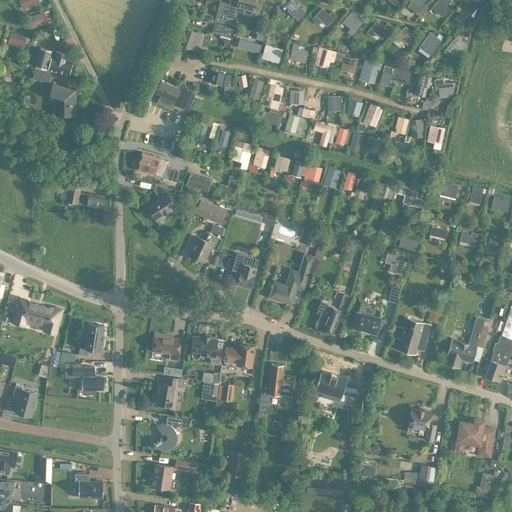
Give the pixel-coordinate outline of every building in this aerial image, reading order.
[(223,23),(225,15),(228,3),(219,0),(213,21),(223,23)] [(229,0),(228,3),(225,15),(232,16),(235,6),(243,8),(242,11),(243,13),(249,14),(251,14),(252,10),(254,11),(257,0),(229,0)] [(284,5),(288,8),(299,17),(305,11),(292,0),(287,0),(287,1),(284,5)] [(410,0),(407,4),(418,14),(429,0),(430,1),(430,0),(410,0)] [(436,0),(430,7),(440,16),(450,4),(452,6),(455,3),(452,0),(436,0)] [(468,0),(462,7),(461,6),(455,14),(452,17),(461,24),(463,22),(469,15),(472,17),(478,3),(476,3),(475,0),(474,0),(468,0)] [(370,3),(365,10),(374,12),(376,5),(370,3)] [(321,7),(314,14),(325,26),(336,14),(331,10),(328,13),(321,7)] [(43,12),(27,17),(30,27),(45,22),(50,20),(47,10),(43,12)] [(348,13),(341,21),(349,28),(346,32),(350,36),(354,31),(364,19),(359,15),(355,19),(348,13)] [(375,20),(368,27),(365,31),(370,36),(374,32),(381,38),(391,26),(386,22),(382,25),(375,20)] [(222,45),(226,47),(232,26),(223,23),(213,21),(210,32),(219,34),(218,38),(222,38),(224,41),(222,45)] [(262,34),(265,26),(256,24),(254,32),(262,34)] [(396,36),(392,41),(398,46),(402,41),(405,44),(412,36),(408,32),(410,30),(404,25),(395,36),(396,36)] [(179,44),(194,49),(195,46),(197,47),(201,33),(185,28),(179,44)] [(429,31),(419,44),(430,52),(437,43),(440,39),(431,32),(429,31)] [(10,32),(7,42),(22,46),(25,37),(10,32)] [(271,37),(263,35),(261,40),(261,42),(269,44),(271,37)] [(456,35),(445,47),(455,56),(466,43),(456,35)] [(239,37),(236,46),(254,52),(257,42),(239,37)] [(338,42),(336,48),(344,51),(346,45),(338,42)] [(281,48),(264,43),(260,57),(277,62),(281,48)] [(298,44),(292,43),(288,58),(304,62),(307,50),(297,48),(298,44)] [(39,46),(34,65),(45,68),(48,59),(50,49),(39,46)] [(327,66),(329,59),(332,61),(335,51),(318,46),(316,53),(320,54),(319,56),(317,63),(327,66)] [(51,60),(48,59),(45,68),(67,74),(69,68),(70,67),(71,64),(70,63),(71,60),(65,59),(67,53),(54,49),(51,60)] [(339,68),(352,72),(356,58),(344,55),(345,52),(336,50),(334,59),(341,61),(339,68)] [(361,68),(358,77),(362,78),(372,81),(375,71),(378,72),(380,63),(377,63),(363,59),(361,68)] [(382,71),(380,81),(388,84),(389,77),(394,79),(397,68),(392,67),(381,63),(379,70),(382,71)] [(426,63),(423,68),(431,74),(434,68),(426,63)] [(48,81),(50,72),(34,67),(31,77),(48,81)] [(412,73),(413,70),(405,68),(398,67),(395,80),(408,83),(410,73),(412,73)] [(227,85),(229,73),(213,69),(211,75),(210,76),(209,79),(210,80),(213,81),(214,81),(217,81),(217,82),(227,85)] [(244,73),(236,75),(238,87),(246,85),(244,73)] [(412,94),(422,96),(424,86),(426,87),(428,77),(415,74),(413,84),(415,84),(412,94)] [(248,95),(253,97),(257,98),(262,80),(253,77),(248,93),(247,95),(248,95)] [(438,89),(438,97),(451,96),(455,81),(451,81),(452,82),(444,83),(443,77),(433,78),(434,89),(438,89)] [(155,92),(159,94),(158,97),(172,103),(179,88),(160,80),(155,92)] [(60,100),(60,114),(75,114),(75,88),(52,82),(48,97),(60,100)] [(494,82),(492,89),(497,90),(493,103),(511,107),(511,92),(504,91),(506,85),(494,82)] [(270,96),(267,105),(277,108),(281,90),(278,89),(279,86),(269,83),(267,95),(270,96)] [(322,90),(306,86),(303,104),(318,107),(322,90)] [(178,105),(187,109),(195,91),(185,87),(178,105)] [(230,88),(228,95),(237,98),(239,91),(230,88)] [(288,102),(302,103),(303,90),(289,89),(288,102)] [(326,103),(326,111),(340,111),(340,98),(340,95),(335,95),(326,94),(326,103)] [(421,108),(426,108),(429,97),(425,96),(424,100),(420,99),(420,101),(422,101),(421,108)] [(345,112),(357,115),(361,101),(348,98),(346,105),(347,106),(345,112)] [(370,103),(363,121),(375,125),(382,107),(370,103)] [(485,114),(484,121),(496,124),(497,118),(509,121),(511,112),(511,107),(493,103),(490,116),(485,114)] [(259,119),(276,124),(279,115),(281,116),(282,111),(275,109),(274,113),(262,109),(259,119)] [(287,117),(284,128),(294,131),(295,128),(303,131),(307,118),(296,115),(290,114),(289,117),(287,117)] [(394,127),(396,127),(395,131),(404,133),(408,118),(399,116),(398,121),(396,120),(394,127)] [(420,118),(410,120),(412,136),(420,135),(420,129),(421,129),(420,124),(421,123),(420,118)] [(326,124),(315,120),(312,129),(321,132),(318,142),(325,144),(327,140),(330,141),(335,124),(327,122),(326,124)] [(212,121),(208,137),(212,138),(217,122),(212,121)] [(199,123),(194,142),(201,144),(206,125),(199,123)] [(338,126),(334,142),(342,144),(347,129),(338,126)] [(426,139),(433,141),(432,146),(439,148),(443,129),(429,126),(426,139)] [(221,129),(216,148),(224,150),(228,131),(221,129)] [(361,134),(353,131),(348,148),(357,150),(361,134)] [(385,140),(372,136),(367,150),(376,153),(377,148),(381,150),(385,140)] [(391,138),(389,144),(385,156),(393,159),(396,148),(402,150),(404,142),(391,138)] [(245,146),(236,144),(233,154),(235,155),(234,159),(241,161),(239,166),(244,167),(248,153),(244,152),(245,146)] [(256,146),(251,163),(264,167),(267,154),(260,152),(261,147),(256,146)] [(166,160),(159,158),(159,157),(141,151),(136,169),(154,174),(154,173),(160,175),(162,170),(163,171),(166,160)] [(420,163),(423,170),(435,164),(430,151),(424,154),(426,160),(420,163)] [(276,153),(272,166),(286,171),(290,157),(276,153)] [(304,162),(294,159),(290,174),(299,177),(304,162)] [(305,188),(307,181),(316,183),(321,167),(310,164),(309,168),(306,167),(301,186),(305,188)] [(336,180),(340,170),(327,165),(324,176),(321,183),(334,187),(334,186),(336,180)] [(170,167),(167,178),(175,181),(178,170),(170,167)] [(355,173),(346,170),(342,186),(350,189),(355,173)] [(56,172),(54,179),(63,181),(64,174),(56,172)] [(207,190),(210,180),(188,173),(185,184),(207,190)] [(229,174),(226,185),(219,183),(216,193),(230,197),(231,193),(233,193),(235,187),(237,176),(229,174)] [(364,180),(360,178),(357,188),(368,191),(370,184),(373,184),(374,180),(365,177),(364,180)] [(457,184),(441,180),(438,193),(454,197),(457,184)] [(379,182),(376,189),(380,190),(379,195),(389,198),(393,186),(379,182)] [(166,189),(167,186),(154,183),(153,189),(157,195),(166,189)] [(404,194),(401,202),(412,205),(419,207),(422,198),(414,196),(416,190),(406,187),(406,186),(394,183),(392,190),(404,194)] [(65,200),(102,207),(105,195),(88,192),(88,194),(79,192),(80,186),(68,184),(65,200)] [(471,185),(467,199),(478,202),(481,192),(483,192),(484,187),(471,184),(471,185)] [(493,191),(490,207),(506,211),(509,195),(493,191)] [(166,192),(160,196),(146,205),(155,218),(175,205),(166,192)] [(194,195),(182,192),(180,200),(192,203),(194,195)] [(224,209),(199,199),(194,212),(219,222),(224,209)] [(186,202),(184,210),(190,212),(193,204),(186,202)] [(235,206),(233,213),(240,215),(257,220),(261,221),(263,213),(259,212),(242,207),(235,206)] [(212,223),(210,230),(220,234),(223,227),(212,223)] [(308,226),(304,241),(314,244),(319,229),(308,226)] [(444,238),(446,229),(431,226),(429,234),(444,238)] [(466,233),(467,230),(461,229),(458,241),(474,245),(477,233),(470,231),(470,234),(466,233)] [(205,240),(196,236),(188,255),(202,261),(209,246),(215,249),(220,238),(209,232),(205,240)] [(417,240),(400,235),(397,245),(414,249),(417,240)] [(489,235),(485,249),(496,252),(499,237),(489,235)] [(347,245),(340,240),(335,247),(342,252),(347,245)] [(236,252),(231,269),(240,271),(236,282),(250,286),(255,267),(258,259),(236,252)] [(274,281),(269,296),(291,304),(292,299),(296,287),(301,289),(303,289),(313,256),(304,253),(298,272),(291,269),(285,285),(274,281)] [(407,257),(395,254),(391,271),(402,274),(404,267),(405,267),(407,257)] [(400,286),(392,283),(387,299),(395,301),(400,286)] [(346,309),(351,296),(343,293),(338,306),(346,309)] [(430,310),(428,318),(438,321),(445,297),(432,293),(431,298),(438,300),(437,305),(436,305),(435,307),(436,307),(435,311),(430,310)] [(42,304),(40,305),(38,304),(36,303),(19,298),(13,320),(22,323),(24,317),(45,323),(44,328),(53,331),(59,309),(42,304)] [(332,332),(337,318),(340,309),(330,306),(331,304),(320,299),(315,311),(320,313),(315,326),(332,332)] [(511,299),(500,333),(511,336),(511,299)] [(10,315),(13,303),(7,301),(3,313),(10,315)] [(367,331),(367,330),(375,332),(377,326),(383,327),(385,320),(379,318),(380,316),(378,315),(380,308),(360,302),(358,310),(356,309),(351,326),(359,328),(359,329),(367,331)] [(444,362),(458,366),(460,357),(471,360),(476,345),(481,347),(489,320),(476,316),(468,342),(450,337),(449,340),(443,338),(440,348),(446,350),(445,353),(446,353),(444,362)] [(406,317),(397,347),(413,351),(415,346),(422,348),(429,323),(406,317)] [(85,331),(81,330),(80,338),(84,338),(83,346),(79,346),(78,354),(87,355),(88,347),(99,349),(102,324),(86,322),(85,331)] [(169,358),(177,359),(180,338),(166,337),(167,334),(154,332),(152,350),(169,352),(169,358)] [(484,374),(499,380),(511,345),(511,336),(500,333),(497,343),(494,342),(492,349),(493,349),(492,354),(490,359),(490,360),(485,374),(484,374)] [(213,363),(218,363),(221,347),(215,347),(216,339),(209,338),(210,336),(202,335),(202,337),(201,337),(199,336),(198,335),(196,335),(195,335),(194,336),(192,335),(190,352),(191,352),(191,353),(191,354),(191,355),(191,356),(192,357),(193,358),(194,358),(195,358),(196,358),(197,358),(197,357),(198,357),(199,356),(199,355),(199,354),(208,355),(209,357),(212,358),(213,363)] [(225,346),(223,359),(236,360),(235,363),(250,365),(253,346),(238,344),(238,348),(225,346)] [(52,349),(48,363),(56,365),(59,350),(52,349)] [(61,350),(58,359),(73,360),(74,352),(61,350)] [(3,353),(1,363),(12,366),(15,356),(3,353)] [(81,389),(81,393),(91,393),(95,393),(95,388),(103,388),(103,376),(93,376),(93,365),(80,365),(80,362),(64,362),(64,366),(71,366),(70,374),(80,374),(80,377),(80,389),(81,389)] [(266,393),(279,395),(279,396),(295,398),(296,389),(292,388),(293,375),(284,374),(282,371),(283,364),(270,362),(266,393)] [(46,364),(40,363),(37,374),(45,376),(46,364)] [(341,393),(343,385),(345,377),(317,369),(315,376),(314,376),(313,379),(314,379),(310,392),(323,396),(325,390),(338,394),(339,393),(341,393)] [(164,382),(158,381),(155,403),(163,404),(163,406),(173,408),(174,399),(172,399),(175,385),(182,386),(183,378),(165,375),(164,382)] [(218,383),(208,382),(206,394),(216,395),(218,383)] [(15,383),(12,395),(18,396),(15,405),(18,406),(20,407),(19,411),(30,414),(32,406),(34,407),(36,398),(35,398),(35,396),(36,392),(21,388),(22,385),(22,384),(15,383)] [(222,383),(221,397),(230,399),(232,384),(222,383)] [(356,388),(343,385),(341,393),(356,396),(356,388)] [(356,388),(356,396),(355,406),(359,406),(359,407),(362,407),(362,406),(366,406),(367,386),(357,385),(356,388)] [(266,416),(269,395),(260,394),(257,414),(266,416)] [(423,438),(432,440),(435,424),(427,422),(429,410),(410,407),(407,425),(425,429),(423,438)] [(300,411),(293,410),(292,419),(299,420),(300,411)] [(162,422),(161,423),(159,423),(158,423),(157,424),(156,424),(155,425),(161,433),(162,434),(162,436),(161,437),(152,443),(153,444),(154,445),(155,446),(156,446),(158,447),(159,448),(160,448),(160,449),(162,449),(162,448),(163,448),(164,448),(165,448),(167,448),(168,447),(169,447),(170,446),(171,445),(172,445),(173,444),(174,443),(174,442),(175,441),(175,440),(176,439),(176,438),(176,436),(176,435),(176,434),(176,433),(175,432),(175,431),(175,430),(174,429),(173,428),(179,424),(182,428),(189,425),(188,425),(189,425),(190,418),(166,414),(165,423),(164,422),(163,422),(162,422)] [(458,420),(454,450),(461,451),(463,441),(478,443),(477,453),(489,455),(492,434),(493,428),(494,427),(482,425),(483,419),(473,417),(472,422),(458,420)] [(374,444),(368,447),(371,454),(377,451),(374,444)] [(0,448),(0,470),(8,472),(9,468),(9,465),(13,466),(16,451),(0,448)] [(228,472),(240,473),(243,450),(231,448),(228,472)] [(491,457),(489,466),(496,468),(498,458),(491,457)] [(193,470),(195,462),(175,459),(174,466),(174,467),(193,470)] [(161,488),(161,487),(168,488),(168,486),(175,487),(176,479),(170,477),(172,466),(154,463),(152,477),(150,478),(149,482),(151,484),(150,485),(158,487),(161,488)] [(418,472),(416,483),(431,486),(434,466),(419,463),(418,472)] [(34,475),(34,481),(50,482),(50,466),(40,465),(40,475),(38,475),(34,475)] [(363,465),(362,473),(368,474),(370,466),(363,465)] [(495,477),(503,482),(507,474),(499,469),(495,477)] [(74,472),(74,480),(78,481),(77,496),(102,496),(102,480),(88,480),(88,473),(74,472)] [(485,475),(482,494),(490,496),(493,477),(485,475)] [(0,500),(11,501),(8,500),(9,491),(12,491),(13,481),(0,480),(0,500)] [(404,483),(403,489),(423,492),(423,485),(404,483)] [(0,500),(0,511),(10,511),(11,501),(0,500)] [(186,509),(185,511),(198,511),(200,503),(189,501),(187,509),(186,509)]
